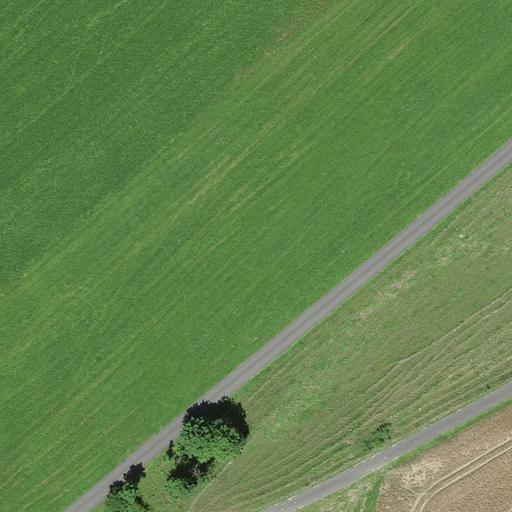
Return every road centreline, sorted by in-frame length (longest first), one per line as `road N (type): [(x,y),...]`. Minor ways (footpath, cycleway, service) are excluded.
road 1 (unclassified): [(88,511),(511,145)]
road 2 (track): [(511,390),(278,511)]
